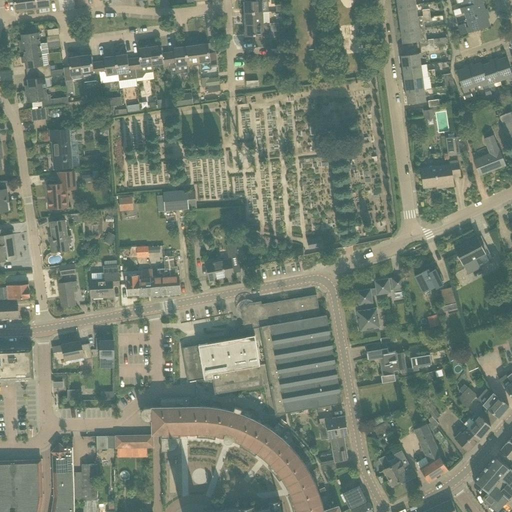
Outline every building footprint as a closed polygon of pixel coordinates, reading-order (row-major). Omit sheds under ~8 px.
[(7,0),(8,3),(14,2),(16,11),(27,10),(26,0),(7,0)] [(39,8),(37,0),(26,0),(27,10),(39,8)] [(49,1),(54,0),(37,0),(39,8),(50,7),(49,1)] [(260,0),(247,0),(248,1),(244,1),(245,13),(263,12),(262,1),(260,1),(260,0)] [(460,8),(462,13),(465,12),(467,20),(486,14),(482,2),(464,7),(460,8)] [(417,17),(416,5),(398,7),(399,19),(417,17)] [(263,12),(245,13),(245,24),(263,23),(263,12)] [(486,14),(467,20),(469,27),(466,28),(468,33),(490,26),(486,14)] [(419,29),(417,17),(399,19),(401,31),(419,29)] [(263,23),(245,24),(246,36),(255,36),(255,42),(268,41),(268,34),(264,35),(263,23)] [(20,41),(20,46),(40,44),(38,32),(37,26),(25,28),(26,34),(22,35),(23,40),(20,41)] [(425,28),(419,29),(401,31),(403,43),(420,41),(426,40),(425,28)] [(24,51),(25,57),(41,55),(41,50),(61,47),(60,41),(48,43),(40,44),(20,46),(21,52),(24,51)] [(197,45),(199,64),(200,70),(201,71),(210,70),(211,69),(210,66),(217,65),(215,52),(209,53),(208,43),(197,45)] [(161,45),(150,47),(152,66),(153,65),(163,64),(164,67),(170,66),(168,53),(162,53),(161,45)] [(188,65),(199,64),(197,45),(185,47),(188,65)] [(435,45),(421,47),(422,53),(436,51),(435,45)] [(153,65),(152,66),(150,47),(138,48),(140,58),(134,58),(136,78),(143,78),(146,73),(154,72),(153,65)] [(174,52),(168,53),(170,66),(176,65),(176,67),(188,65),(185,47),(174,48),(174,52)] [(401,56),(403,68),(421,65),(419,53),(401,56)] [(130,79),(136,78),(134,58),(128,59),(127,54),(115,56),(118,74),(129,73),(130,79)] [(27,68),(28,74),(51,71),(50,65),(43,66),(41,55),(25,57),(22,57),(23,63),(26,63),(26,68),(27,68)] [(92,55),(80,56),(82,74),(84,82),(99,80),(98,74),(100,74),(98,62),(93,63),(92,55)] [(72,75),(82,74),(80,56),(69,58),(70,67),(64,68),(66,80),(72,79),(72,75)] [(98,62),(100,74),(101,83),(119,81),(118,74),(115,56),(104,57),(105,61),(98,62)] [(511,73),(506,58),(494,62),(501,81),(508,78),(509,81),(511,79),(511,73)] [(493,83),(501,81),(494,62),(482,66),(488,85),(489,88),(490,87),(494,86),(493,83)] [(469,67),(475,86),(482,83),(483,86),(488,85),(482,66),(481,63),(469,67)] [(421,65),(403,68),(405,80),(423,77),(421,65)] [(475,86),(469,67),(456,71),(464,93),(469,91),(468,88),(475,86)] [(26,86),(26,91),(46,88),(52,87),(51,77),(51,71),(28,74),(28,80),(29,85),(26,86)] [(451,76),(450,73),(444,75),(445,86),(454,85),(451,76)] [(405,80),(406,92),(424,89),(423,77),(405,80)] [(28,103),(31,102),(37,101),(38,107),(43,106),(61,104),(60,98),(51,99),(51,94),(47,95),(46,88),(26,91),(28,103)] [(426,101),(424,89),(406,92),(408,104),(426,101)] [(176,106),(193,104),(192,93),(174,95),(176,106)] [(122,106),(121,98),(103,100),(104,108),(107,107),(113,107),(122,106)] [(436,106),(429,107),(429,110),(424,111),(424,113),(425,120),(434,118),(433,111),(437,110),(436,106)] [(31,120),(46,119),(45,108),(31,109),(31,120)] [(508,139),(511,137),(511,112),(499,117),(508,139)] [(69,129),(52,131),(50,131),(51,142),(53,142),(54,155),(56,154),(56,160),(54,160),(55,169),(72,167),(69,129)] [(460,154),(469,150),(463,134),(454,138),(460,154)] [(495,169),(505,165),(500,150),(498,151),(492,135),(484,138),(490,154),(474,160),(479,175),(491,171),(491,169),(494,168),(495,169)] [(460,154),(454,138),(454,137),(446,138),(448,155),(460,154)] [(450,165),(421,169),(424,188),(441,185),(442,187),(453,186),(452,177),(460,176),(458,161),(449,162),(450,165)] [(59,184),(49,185),(50,196),(48,196),(49,209),(68,207),(67,190),(76,189),(74,171),(58,172),(59,184)] [(8,197),(7,189),(0,190),(0,212),(8,211),(7,197),(8,197)] [(188,209),(187,192),(187,190),(163,192),(165,211),(188,209)] [(195,191),(187,192),(188,209),(196,209),(195,191)] [(120,211),(133,210),(132,197),(120,198),(120,211)] [(68,215),(69,223),(83,221),(82,213),(68,215)] [(70,235),(68,236),(65,220),(50,222),(54,253),(58,252),(58,253),(61,253),(60,252),(70,250),(69,242),(71,242),(72,241),(71,236),(70,235)] [(5,235),(4,229),(0,229),(0,260),(16,259),(13,234),(5,235)] [(486,253),(480,241),(477,237),(454,249),(463,265),(486,253)] [(320,247),(318,238),(308,240),(310,248),(320,247)] [(131,258),(148,257),(148,246),(130,247),(131,258)] [(234,276),(233,273),(241,272),(239,255),(230,256),(230,259),(207,263),(210,280),(234,276)] [(76,273),(75,264),(61,266),(62,275),(76,273)] [(91,280),(92,297),(113,296),(112,285),(119,284),(118,265),(107,265),(107,274),(104,274),(104,279),(91,280)] [(140,296),(152,295),(151,287),(152,286),(151,277),(153,277),(152,269),(151,265),(138,266),(139,279),(137,279),(137,280),(131,280),(125,281),(126,293),(132,293),(132,295),(140,294),(140,296)] [(428,269),(415,276),(424,293),(435,287),(435,289),(443,285),(435,269),(430,271),(428,269)] [(376,288),(356,291),(359,306),(360,305),(360,310),(357,311),(360,331),(380,327),(377,307),(374,308),(373,303),(374,303),(372,296),(391,293),(389,278),(374,281),(376,288)] [(72,282),(59,284),(62,307),(75,305),(73,291),(78,291),(77,282),(72,282)] [(7,287),(0,287),(0,299),(1,299),(8,298),(8,299),(30,297),(28,284),(7,286),(7,287)] [(444,305),(455,302),(451,288),(440,291),(444,305)] [(270,384),(275,414),(342,403),(327,315),(320,316),(317,295),(262,304),(261,301),(249,303),(247,306),(244,304),(240,309),(243,311),(241,314),(244,329),(245,329),(260,327),(270,384)] [(10,307),(10,302),(0,302),(0,318),(9,317),(10,319),(19,318),(18,306),(10,307)] [(428,316),(430,326),(440,324),(437,314),(428,316)] [(255,335),(246,336),(206,343),(205,339),(199,340),(200,344),(198,345),(199,345),(182,348),(183,355),(188,382),(196,380),(212,377),(215,393),(264,385),(260,364),(255,335)] [(100,357),(114,357),(114,340),(103,341),(103,338),(96,338),(96,350),(100,350),(100,357)] [(92,358),(89,344),(82,345),(81,341),(62,344),(65,360),(83,356),(84,360),(92,358)] [(0,378),(34,377),(33,347),(16,348),(16,347),(4,348),(0,348),(0,378)] [(394,371),(400,370),(401,373),(419,370),(418,367),(431,364),(430,354),(411,358),(412,368),(407,369),(404,353),(396,354),(396,351),(388,353),(388,348),(367,352),(368,359),(380,357),(383,376),(381,376),(383,383),(395,381),(394,371)] [(462,394),(471,402),(477,395),(468,387),(462,394)] [(67,401),(82,401),(81,390),(67,390),(67,401)] [(493,393),(483,404),(498,418),(509,406),(497,396),(493,393)] [(472,403),(471,402),(462,394),(458,399),(468,408),(472,403)] [(189,406),(189,399),(189,398),(161,399),(161,407),(156,407),(147,407),(145,407),(142,409),(141,411),(140,414),(143,419),(148,421),(153,420),(153,434),(157,434),(161,434),(162,452),(168,452),(172,451),(175,449),(178,446),(179,443),(180,439),(180,433),(197,433),(207,433),(207,430),(216,432),(215,434),(216,434),(224,436),(224,439),(225,441),(227,443),(230,443),(232,442),(233,440),(242,443),(243,441),(250,445),(258,450),(256,452),(264,458),(271,464),(272,462),(278,469),(283,476),(281,477),(286,485),(291,494),(293,493),(296,501),(299,509),(296,510),(296,511),(340,511),(338,505),(324,510),(322,504),(319,493),(315,482),(310,472),(304,463),(297,453),(290,445),(281,437),(272,430),(263,424),(253,419),(243,414),(244,410),(232,406),(231,411),(220,408),(209,407),(198,406),(189,406)] [(428,411),(435,420),(440,416),(433,406),(428,411)] [(331,410),(319,412),(321,424),(327,423),(330,438),(331,438),(334,462),(335,463),(348,461),(344,436),(348,436),(344,416),(332,418),(331,410)] [(469,428),(480,439),(491,426),(479,416),(475,413),(470,418),(469,418),(464,424),(469,428)] [(378,436),(387,432),(391,430),(387,422),(374,428),(378,436)] [(429,483),(449,470),(440,457),(441,456),(427,424),(414,429),(429,462),(420,468),(429,483)] [(480,439),(469,428),(463,434),(461,432),(454,439),(468,451),(480,439)] [(153,435),(140,435),(141,447),(153,447),(153,435)] [(511,436),(500,450),(511,459),(511,436)] [(74,511),(74,501),(75,501),(75,496),(74,470),(73,444),(64,444),(62,446),(61,445),(58,445),(53,450),(53,453),(54,454),(53,455),(54,471),(54,497),(52,511),(51,511),(74,511)] [(394,455),(395,457),(388,461),(391,466),(384,469),(392,485),(401,480),(401,481),(405,478),(406,481),(416,476),(402,450),(394,455)] [(511,485),(511,470),(495,456),(474,480),(488,493),(482,499),(497,511),(508,499),(500,492),(507,483),(511,486),(511,485)] [(0,511),(39,511),(43,496),(41,460),(0,461),(0,511)] [(335,463),(334,462),(322,465),(323,471),(336,469),(335,463)] [(97,511),(97,500),(97,464),(82,464),(83,500),(85,500),(84,511),(97,511)] [(373,511),(360,484),(348,490),(355,505),(350,508),(352,511),(373,511)] [(456,511),(451,499),(423,511),(456,511)] [(236,508),(236,507),(228,508),(228,509),(227,509),(226,507),(225,508),(225,509),(222,510),(222,508),(223,506),(223,502),(220,500),(217,501),(215,504),(215,507),(217,509),(218,510),(215,511),(214,509),(212,509),(213,511),(211,511),(211,510),(203,511),(280,511),(279,501),(269,503),(269,506),(269,508),(263,509),(263,507),(261,507),(261,509),(255,510),(254,503),(253,504),(253,505),(239,507),(239,505),(237,506),(238,507),(236,508)]
